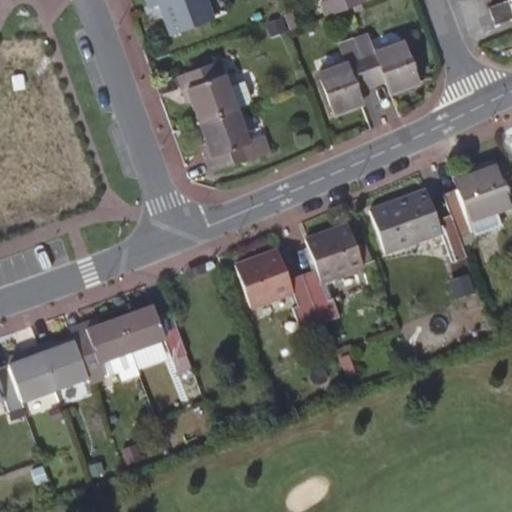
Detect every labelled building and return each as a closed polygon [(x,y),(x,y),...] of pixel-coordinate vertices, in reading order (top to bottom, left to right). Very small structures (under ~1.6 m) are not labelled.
[(148,0),(152,9),(163,5),(173,35),(213,20),(206,0),(148,0)] [(327,16),(343,11),(357,5),(355,0),(325,0),(322,1),(327,16)] [(511,19),(511,8),(509,1),(488,9),(495,26),(511,19)] [(359,54),(371,85),(384,80),(389,94),(417,83),(403,42),(373,52),(372,49),(359,54)] [(371,85),(359,54),(345,59),(345,62),(319,72),(334,114),(361,105),(356,90),(371,85)] [(200,121),(237,108),(247,104),(251,99),(246,87),(249,85),(247,80),(245,79),(243,79),(238,80),(236,84),(229,86),(220,60),(179,75),(186,95),(191,94),(200,121)] [(237,108),(200,121),(210,148),(207,150),(215,172),(272,151),(265,134),(249,140),(237,108)] [(444,194),(451,214),(463,247),(473,243),(476,236),(502,226),(497,212),(511,207),(496,165),(454,180),(457,189),(444,194)] [(466,257),(463,247),(451,214),(437,220),(425,191),(370,211),(385,253),(441,233),(452,262),(466,257)] [(315,264),(300,270),(320,324),(339,317),(330,293),(326,294),(319,277),(360,262),(346,221),(305,235),(315,264)] [(302,330),(320,324),(300,270),(286,275),(275,246),(234,261),(249,303),(291,288),(298,305),(293,307),(302,330)] [(185,352),(171,312),(156,317),(151,305),(119,317),(131,351),(164,339),(171,357),(185,352)] [(131,351),(119,317),(97,324),(85,329),(87,334),(73,339),(86,376),(88,381),(103,376),(98,363),(131,351)] [(68,327),(73,339),(87,334),(85,329),(97,324),(95,318),(68,327)] [(86,376),(73,339),(55,345),(52,338),(38,344),(54,387),(86,376)] [(54,387),(38,344),(22,350),(26,356),(7,363),(20,399),(54,387)] [(5,356),(7,363),(26,356),(22,350),(5,356)] [(0,396),(4,395),(9,410),(22,405),(20,399),(7,363),(0,365),(0,396)]
